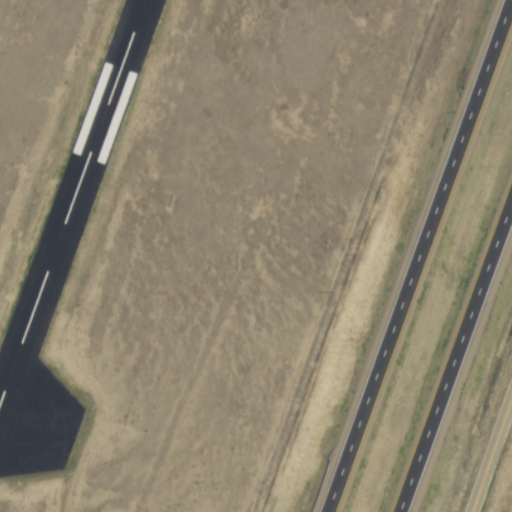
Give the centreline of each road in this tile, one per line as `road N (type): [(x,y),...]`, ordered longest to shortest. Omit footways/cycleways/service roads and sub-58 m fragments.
road 1 (motorway): [(507,0),(323,511)]
road 2 (motorway): [(404,511),(511,214)]
